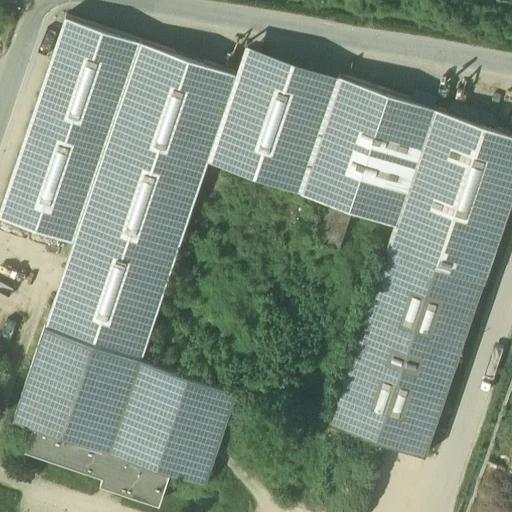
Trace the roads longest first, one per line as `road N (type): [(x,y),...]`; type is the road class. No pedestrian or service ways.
road 1 (unclassified): [(511,63),(155,0)]
road 2 (unclassified): [(43,0),(0,118)]
